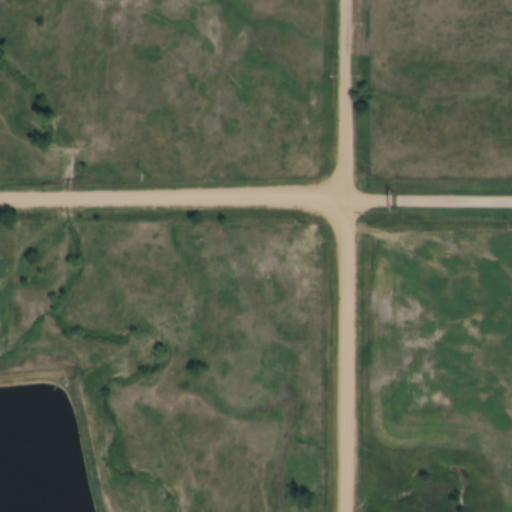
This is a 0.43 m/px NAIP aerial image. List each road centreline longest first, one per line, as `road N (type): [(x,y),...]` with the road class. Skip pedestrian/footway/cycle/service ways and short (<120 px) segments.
road 1 (residential): [(398,200),(0,197)]
road 2 (residential): [(344,511),(346,199)]
road 3 (residential): [(346,199),(345,0)]
